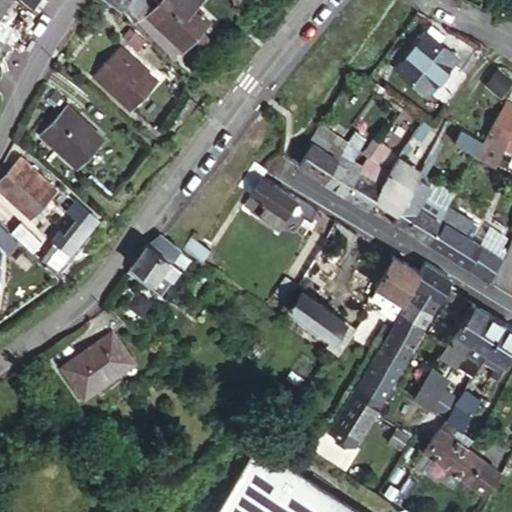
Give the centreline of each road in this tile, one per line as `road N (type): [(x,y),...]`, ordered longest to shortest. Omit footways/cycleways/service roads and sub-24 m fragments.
road 1 (residential): [(315,0),(93,284),(0,357)]
road 2 (residential): [(286,170),(511,305)]
road 3 (residential): [(0,120),(66,0)]
